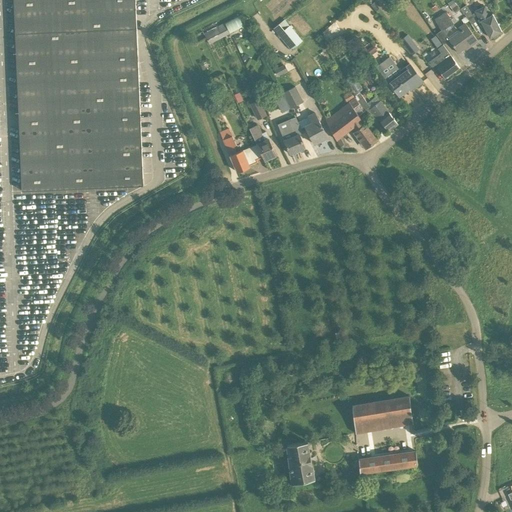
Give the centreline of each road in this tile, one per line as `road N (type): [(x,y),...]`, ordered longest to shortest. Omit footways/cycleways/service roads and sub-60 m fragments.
road 1 (residential): [(0,421),(59,402),(115,272),(151,230),(304,165),(362,165)]
road 2 (residential): [(362,165),(473,312),(487,466),(479,511)]
road 3 (residential): [(362,165),(511,36)]
